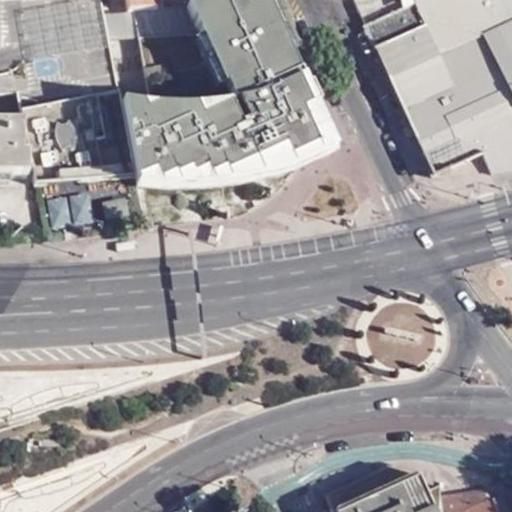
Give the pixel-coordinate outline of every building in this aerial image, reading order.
[(15,97),(31,186),(44,185),(44,178),(86,170),(88,177),(129,169),(100,17),(97,0),(0,0),(0,16),(11,78),(0,80),(0,95),(14,92),(15,97)] [(209,33),(267,7),(263,0),(216,0),(204,6),(126,11),(111,14),(102,16),(107,38),(136,37),(143,77),(151,76),(144,41),(157,36),(209,33)] [(123,0),(126,11),(162,4),(161,0),(123,0)] [(411,0),(412,1),(400,7),(360,25),(371,50),(374,48),(425,25),(474,1),(476,0),(411,0)] [(374,48),(432,175),(479,153),(488,173),(490,172),(490,174),(511,169),(511,0),(476,0),(474,1),(425,25),(374,48)] [(332,150),(306,93),(283,103),(275,84),(297,74),(267,7),(209,33),(157,36),(144,41),(151,76),(143,77),(149,107),(119,102),(133,181),(163,184),(211,182),(247,177),(271,171),(289,166),(316,154),(318,156),(332,150)] [(0,97),(15,97),(14,92),(0,95),(0,80),(11,78),(0,16),(0,97)] [(371,50),(430,176),(432,175),(374,48),(371,50)] [(306,93),(297,74),(275,84),(283,103),(306,93)] [(0,178),(25,179),(25,159),(19,159),(18,129),(0,129),(0,178)] [(99,201),(102,217),(127,213),(124,196),(99,201)] [(386,470),(324,501),(328,511),(437,511),(439,496),(439,486),(431,489),(423,493),(415,476),(408,473),(397,469),(386,470)] [(486,490),(439,496),(437,511),(499,511),(494,499),(489,500),(486,490)]
